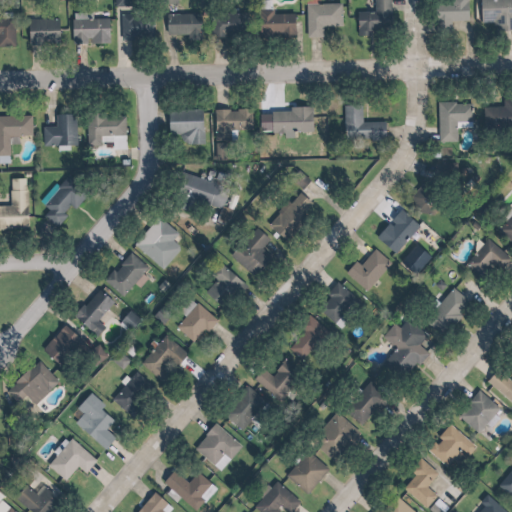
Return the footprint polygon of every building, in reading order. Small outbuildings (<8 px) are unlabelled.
[(299,0),(300,38),(309,38),(318,38),(318,28),(336,27),(336,3),(314,4),(313,0),(299,0)] [(351,12),(351,37),(372,37),(373,31),(391,31),(391,15),(386,15),(386,6),(386,0),(369,0),(369,12),(351,12)] [(433,22),(426,23),(425,0),(463,0),(464,20),(446,21),(446,31),(433,32),(433,22)] [(473,0),(476,31),(511,31),(511,15),(511,0),(473,0)] [(251,10),(252,39),(292,38),(291,13),(268,14),(268,10),(251,10)] [(216,19),(216,35),(238,35),(238,12),(224,12),(224,19),(216,19)] [(161,22),(161,34),(166,34),(184,34),(184,41),(198,41),(198,13),(171,13),(171,22),(161,22)] [(117,14),(117,38),(147,38),(147,17),(129,17),(129,14),(117,14)] [(0,19),(0,45),(10,45),(10,19),(0,19)] [(24,19),(24,44),(35,44),(35,38),(56,38),(55,19),(24,19)] [(66,20),(66,46),(84,46),(83,38),(87,38),(87,45),(104,45),(104,20),(66,20)] [(477,109),(477,127),(492,128),(491,123),(511,123),(511,100),(499,100),(498,109),(477,109)] [(432,103),(433,130),(433,141),(453,141),(453,128),(468,128),(466,105),(448,106),(447,102),(432,103)] [(337,105),(338,138),(381,137),(381,131),(381,121),(358,121),(357,105),(337,105)] [(265,110),(265,133),(308,132),(307,107),(285,107),(285,110),(265,110)] [(210,110),(210,139),(223,139),(223,129),(247,129),(247,109),(233,110),(233,113),(225,113),(225,110),(210,110)] [(81,113),(82,145),(95,145),(95,143),(95,135),(121,135),(121,116),(100,116),(100,112),(81,113)] [(163,113),(164,135),(177,135),(178,146),(200,145),(198,112),(163,113)] [(50,115),(71,115),(71,146),(37,145),(36,127),(45,127),(50,127),(50,115)] [(0,155),(5,155),(5,136),(25,136),(25,116),(3,116),(0,116),(0,155)] [(95,143),(107,142),(108,150),(122,149),(121,135),(95,135),(95,143)] [(405,196),(421,209),(448,177),(431,164),(405,196)] [(179,172),(171,199),(207,210),(219,207),(225,185),(179,172)] [(33,201),(44,210),(38,216),(51,226),(62,216),(57,211),(65,203),(70,207),(86,193),(63,173),(33,201)] [(6,179),(21,179),(21,191),(23,191),(24,228),(0,229),(0,207),(5,207),(5,191),(7,190),(6,179)] [(264,226),(280,240),(302,216),(298,213),(307,202),(294,190),(284,202),(282,200),(273,210),(276,213),(264,226)] [(511,206),(511,248),(490,228),(511,206)] [(394,210),(413,225),(391,250),(372,234),(394,210)] [(154,218),(128,244),(158,270),(176,247),(169,243),(172,232),(154,218)] [(225,255),(249,275),(265,257),(255,249),(264,238),(254,230),(238,248),(234,244),(225,255)] [(487,262),(495,269),(501,263),(505,259),(480,236),(478,239),(482,243),(463,264),(476,275),(487,262)] [(351,261),(341,273),(363,292),(386,263),(369,249),(356,265),(351,261)] [(97,279),(118,297),(129,285),(134,289),(144,277),(140,274),(145,268),(126,251),(119,258),(115,264),(116,267),(111,272),(107,268),(97,279)] [(210,280),(200,291),(218,308),(230,296),(233,299),(239,292),(244,287),(216,260),(203,273),(210,280)] [(320,293),(324,288),(329,283),(356,305),(335,329),(308,305),(313,299),(324,308),(330,301),(320,293)] [(90,336),(98,326),(92,320),(101,310),(113,321),(123,309),(97,286),(87,297),(69,317),(90,336)] [(418,318),(435,336),(464,304),(446,287),(418,318)] [(211,322),(206,328),(202,330),(198,329),(189,340),(174,327),(183,316),(176,310),(185,299),(211,322)] [(291,341),(284,348),(297,360),(314,341),(322,349),(332,338),(306,315),(296,326),(304,333),(294,344),(291,341)] [(379,337),(388,324),(395,329),(402,321),(427,340),(419,350),(425,355),(413,371),(409,368),(403,375),(383,360),(392,347),(379,337)] [(81,341),(61,323),(38,349),(59,367),(81,341)] [(166,375),(158,383),(137,364),(162,337),(182,356),(177,361),(172,366),(166,359),(158,367),(166,375)] [(249,378),(276,402),(281,396),(281,392),(297,373),(279,358),(270,369),(266,374),(258,367),(252,374),(249,378)] [(28,402),(21,394),(11,403),(1,391),(8,386),(5,383),(34,359),(52,381),(28,402)] [(492,370),(508,382),(511,376),(511,402),(510,405),(481,382),(492,370)] [(129,372),(105,399),(128,417),(151,389),(129,372)] [(340,408),(357,423),(382,391),(365,377),(340,408)] [(241,385),(217,412),(239,430),(262,401),(241,385)] [(475,432),(451,414),(472,389),(496,407),(475,432)] [(71,408),(78,414),(69,423),(100,450),(106,445),(112,441),(99,431),(109,421),(84,396),(71,408)] [(331,412),(357,433),(333,464),(306,440),(331,412)] [(189,447),(216,470),(237,446),(210,423),(205,430),(189,447)] [(434,436),(439,440),(434,446),(431,443),(426,448),(443,462),(448,456),(454,462),(458,457),(454,453),(458,450),(464,453),(470,447),(444,424),(434,436)] [(42,467),(59,481),(72,466),(81,473),(84,469),(91,460),(66,439),(42,467)] [(303,453),(323,471),(300,491),(279,473),(303,453)] [(415,458),(405,470),(410,475),(399,488),(421,507),(431,496),(420,487),(432,473),(415,458)] [(491,487),(505,498),(511,489),(511,468),(510,471),(506,468),(491,487)] [(156,482),(191,511),(210,489),(191,472),(183,482),(167,469),(162,476),(156,482)] [(255,511),(249,507),(270,481),(297,502),(286,511),(281,511),(275,506),(270,511),(255,511)] [(8,498),(24,511),(45,511),(54,501),(41,490),(35,497),(19,484),(8,498)] [(475,511),(502,511),(480,491),(471,500),(479,508),(475,511)] [(148,492),(143,498),(137,506),(124,496),(118,504),(127,511),(153,511),(161,503),(148,492)] [(366,511),(410,511),(387,492),(366,511)] [(12,511),(0,502),(0,511),(12,511)]
